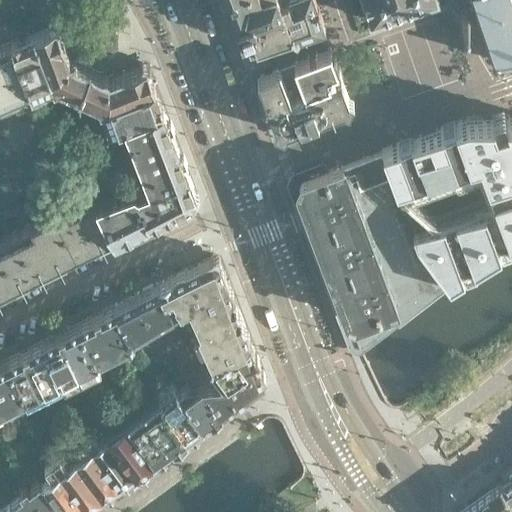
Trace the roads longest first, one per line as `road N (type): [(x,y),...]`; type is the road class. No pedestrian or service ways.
road 1 (residential): [(251,200),(0,321)]
road 2 (unclassified): [(242,177),(495,82)]
road 3 (residential): [(112,511),(315,371)]
road 4 (secondary): [(175,0),(242,177)]
road 5 (secondary): [(251,200),(315,371)]
road 6 (secondary): [(408,507),(331,382),(315,371)]
road 7 (secondary): [(315,371),(313,393),(324,417),(383,511)]
road 8 (residential): [(408,507),(511,427)]
